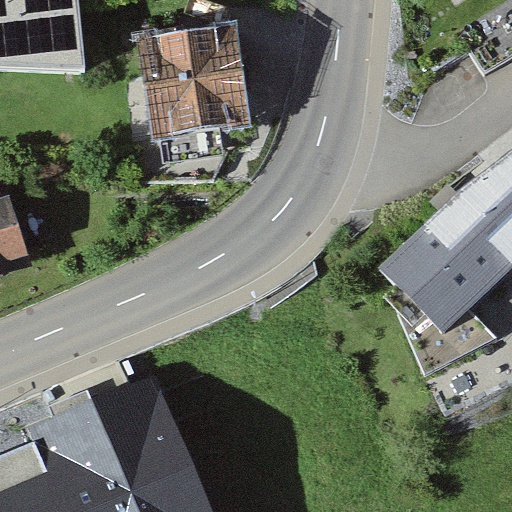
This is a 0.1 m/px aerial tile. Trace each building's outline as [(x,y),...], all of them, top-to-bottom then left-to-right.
[(0,0),(0,69),(69,71),(62,4),(62,0),(0,0)] [(225,35),(125,50),(140,143),(239,128),(225,35)] [(511,155),(392,267),(447,326),(511,265),(511,155)] [(0,271),(16,267),(0,209),(0,271)] [(206,511),(153,388),(0,454),(0,511),(206,511)]
